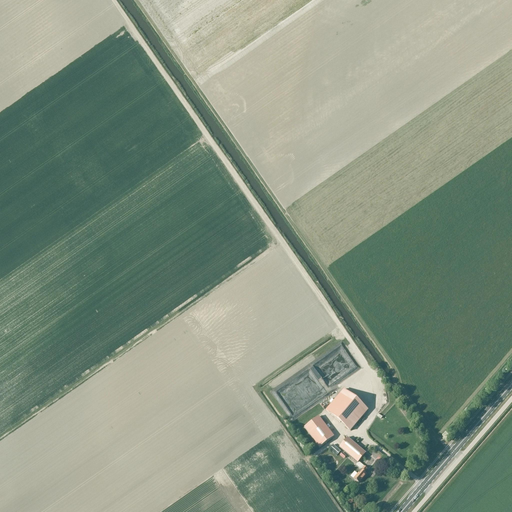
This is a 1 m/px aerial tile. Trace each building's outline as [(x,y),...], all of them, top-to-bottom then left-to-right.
[(327,388),(359,369),(357,365),(340,375),(339,374),(329,380),(326,375),(321,378),(327,388)] [(311,389),(315,387),(310,378),(306,380),(311,389)] [(290,387),(297,400),(304,397),(298,383),(290,387)] [(344,389),(326,411),(350,432),(369,411),(344,389)] [(334,437),(319,417),(304,428),(320,448),(334,437)] [(348,438),(339,448),(358,463),(356,465),(361,470),(353,478),(359,483),(367,475),(365,473),(368,469),(359,462),(366,453),(348,438)] [(329,450),(337,456),(341,452),(333,445),(329,450)] [(338,481),(334,485),(339,490),(343,486),(338,481)]
